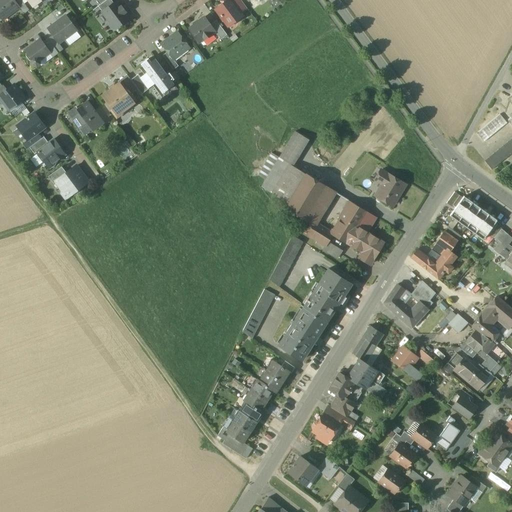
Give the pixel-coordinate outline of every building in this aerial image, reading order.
[(13,0),(0,0),(0,16),(2,19),(18,7),(19,7),(13,0)] [(21,0),(13,0),(19,7),(18,7),(24,14),(29,10),(21,0)] [(106,0),(100,5),(98,7),(102,12),(113,3),(110,0),(106,0)] [(240,13),(229,0),(227,0),(215,9),(221,18),(221,19),(222,21),(224,21),(228,27),(243,16),(240,13)] [(246,8),(240,0),(229,0),(240,13),(246,8)] [(113,3),(102,12),(109,22),(109,25),(111,28),(114,29),(128,19),(124,13),(125,12),(121,7),(120,8),(115,2),(113,3)] [(65,16),(48,29),(52,35),(59,44),(76,31),(65,16)] [(210,25),(204,17),(189,28),(200,42),(214,32),(210,25)] [(227,35),(216,21),(210,25),(214,32),(220,40),(227,35)] [(177,32),(161,44),(167,52),(173,60),(173,59),(189,48),(177,32)] [(52,35),(47,39),(58,53),(63,50),(59,44),(52,35)] [(58,53),(47,39),(42,43),(50,53),(49,53),(52,58),(58,53)] [(40,40),(25,51),(31,59),(30,63),(33,66),(36,66),(39,64),(40,60),(49,53),(50,53),(42,43),(40,40)] [(173,60),(167,52),(162,56),(173,70),(178,66),(173,59),(173,60)] [(154,59),(154,60),(151,62),(148,59),(140,65),(154,84),(162,94),(174,85),(171,81),(174,79),(169,73),(166,75),(155,59),(154,59)] [(154,84),(147,73),(140,78),(148,88),(154,84)] [(131,80),(127,75),(117,82),(119,83),(120,82),(126,90),(125,91),(128,96),(137,89),(131,80)] [(138,75),(131,80),(137,89),(141,94),(148,89),(148,88),(140,78),(138,75)] [(128,96),(125,91),(126,90),(120,82),(119,83),(102,95),(117,115),(133,103),(128,96)] [(6,90),(0,94),(0,101),(2,104),(3,102),(9,110),(24,99),(13,85),(6,90)] [(87,102),(78,109),(76,107),(69,112),(82,130),(89,125),(92,130),(102,123),(100,120),(94,111),(87,102)] [(100,107),(94,111),(100,120),(102,118),(106,124),(111,120),(100,107)] [(117,115),(112,109),(111,110),(116,118),(124,112),(123,111),(117,115)] [(25,138),(27,141),(38,133),(45,128),(35,113),(17,126),(19,128),(25,138)] [(506,124),(499,115),(495,119),(502,128),(506,124)] [(495,119),(490,123),(497,131),(502,128),(495,119)] [(497,131),(490,123),(485,126),(493,135),(497,131)] [(493,135),(485,126),(481,130),(488,139),(493,135)] [(25,138),(19,128),(14,132),(21,141),(25,138)] [(488,139),(481,130),(476,134),(483,143),(488,139)] [(295,131),(279,158),(290,165),(306,138),(295,131)] [(27,141),(23,144),(27,149),(29,148),(42,138),(38,133),(27,141)] [(42,138),(29,148),(34,154),(37,152),(48,143),(44,137),(42,138)] [(48,143),(37,152),(49,169),(55,164),(53,163),(65,154),(60,147),(59,148),(53,140),(48,144),(48,143)] [(511,153),(511,149),(507,143),(502,147),(509,156),(511,153)] [(509,156),(502,147),(497,150),(505,160),(509,156)] [(505,160),(497,150),(493,154),(500,163),(505,160)] [(271,153),(257,175),(266,180),(279,158),(271,153)] [(500,163),(493,154),(488,158),(496,167),(500,163)] [(290,165),(279,158),(266,180),(261,187),(288,204),(306,175),(290,165)] [(496,167),(488,158),(483,162),(491,171),(496,167)] [(66,173),(55,181),(55,182),(59,187),(62,185),(65,190),(61,193),(65,199),(88,182),(76,166),(66,173)] [(61,167),(48,177),(53,184),(55,182),(55,181),(66,173),(61,167)] [(405,186),(380,171),(374,181),(382,185),(375,197),(377,198),(377,201),(380,202),(383,202),(392,207),(405,186)] [(288,204),(285,209),(298,217),(308,224),(314,227),(316,224),(335,192),(306,175),(288,204)] [(454,192),(446,204),(451,207),(452,205),(456,208),(463,198),(454,192)] [(458,222),(472,202),(464,196),(463,198),(456,208),(450,216),(458,222)] [(355,228),(356,227),(366,234),(376,218),(350,202),(340,218),(355,228)] [(472,202),(458,222),(466,228),(480,209),(472,202)] [(474,234),(489,215),(480,209),(466,228),(474,234)] [(489,215),(474,234),(483,240),(497,221),(489,215)] [(355,228),(340,218),(331,234),(346,243),(355,228)] [(308,224),(302,220),(300,222),(298,226),(304,230),(308,224)] [(314,227),(308,224),(304,230),(303,232),(306,235),(315,240),(322,228),(316,224),(314,227)] [(497,225),(488,236),(493,239),(494,238),(501,229),(502,229),(497,225)] [(366,234),(356,227),(355,228),(346,243),(362,253),(358,259),(369,265),(382,244),(366,234)] [(322,228),(315,240),(324,246),(327,242),(331,234),(322,228)] [(501,229),(494,238),(500,244),(508,234),(501,229)] [(457,241),(444,232),(433,247),(432,247),(431,248),(442,257),(450,261),(454,256),(449,253),(457,241)] [(346,243),(331,234),(327,242),(342,251),(346,243)] [(511,237),(508,234),(500,244),(505,248),(509,245),(511,240),(511,237)] [(292,235),(269,280),(279,287),(303,242),(292,235)] [(511,247),(509,245),(505,248),(499,254),(507,260),(511,252),(511,247)] [(438,280),(445,271),(448,273),(452,268),(449,265),(451,263),(450,261),(442,257),(435,265),(416,251),(410,258),(438,280)] [(327,268),(303,307),(326,322),(350,284),(327,268)] [(435,293),(422,281),(411,295),(410,296),(419,304),(420,304),(426,309),(432,303),(429,301),(435,293)] [(405,305),(398,299),(404,291),(397,285),(384,304),(410,327),(426,309),(420,304),(419,304),(412,312),(405,305)] [(274,295),(264,289),(261,294),(272,300),(274,295)] [(410,296),(411,295),(404,291),(398,299),(405,305),(411,298),(410,296)] [(272,300),(261,294),(259,299),(269,304),(272,300)] [(511,309),(497,297),(487,309),(497,317),(504,324),(509,328),(511,324),(511,309)] [(269,304),(259,299),(257,304),(267,309),(269,304)] [(267,309),(257,304),(254,308),(265,314),(267,309)] [(303,307),(278,346),(300,361),(316,337),(317,337),(326,322),(303,307)] [(265,314),(254,308),(252,313),(262,318),(265,314)] [(497,317),(487,309),(472,327),(481,334),(490,341),(497,333),(489,327),(497,317)] [(438,322),(442,326),(456,315),(453,310),(438,322)] [(262,318),(252,313),(249,318),(260,323),(262,318)] [(457,314),(448,324),(458,334),(468,323),(457,314)] [(260,323),(249,318),(247,322),(257,328),(260,323)] [(257,328),(247,322),(244,327),(255,332),(257,328)] [(509,328),(504,324),(499,331),(507,337),(511,331),(511,329),(509,328)] [(383,334),(370,326),(352,354),(358,358),(362,353),(369,342),(376,346),(383,334)] [(255,332),(244,327),(242,332),(252,339),(255,332)] [(490,341),(481,334),(480,335),(475,331),(465,342),(477,352),(476,353),(482,358),(485,355),(494,344),(490,341)] [(376,346),(369,342),(362,353),(368,357),(370,355),(376,346)] [(376,346),(370,355),(372,357),(368,364),(380,372),(383,367),(373,361),(380,350),(376,346)] [(417,358),(403,347),(392,361),(417,381),(422,376),(412,368),(411,369),(410,367),(417,358)] [(434,361),(422,351),(418,356),(430,366),(434,361)] [(464,360),(456,353),(452,358),(460,364),(464,360)] [(460,364),(452,358),(447,363),(455,370),(460,364)] [(488,358),(481,366),(488,372),(495,364),(488,358)] [(368,364),(359,359),(347,378),(353,382),(362,388),(365,389),(371,381),(378,385),(384,375),(380,372),(368,364)] [(475,369),(464,360),(460,364),(455,370),(478,390),(491,375),(488,372),(481,366),(479,364),(475,369)] [(281,367),(273,361),(266,372),(282,382),(288,373),(289,372),(281,367)] [(295,368),(285,361),(281,367),(289,372),(288,373),(291,374),(295,368)] [(282,382),(266,372),(260,382),(273,390),(275,392),(282,382)] [(347,378),(339,373),(329,389),(338,395),(343,398),(344,397),(347,392),(348,393),(350,393),(351,391),(351,389),(350,388),(353,382),(347,378)] [(260,382),(257,380),(250,390),(266,400),(273,390),(260,382)] [(362,388),(353,382),(350,388),(351,389),(351,391),(350,393),(348,393),(347,392),(344,397),(353,403),(354,401),(356,400),(361,393),(360,391),(362,388)] [(384,392),(374,386),(370,392),(380,399),(384,392)] [(266,400),(250,390),(243,400),(246,402),(260,410),(266,400)] [(471,397),(461,390),(457,395),(460,397),(460,396),(468,402),(471,397)] [(343,398),(338,395),(330,408),(339,414),(339,413),(346,417),(353,405),(353,403),(344,397),(343,398)] [(468,402),(460,396),(460,397),(452,408),(467,419),(476,407),(468,402)] [(260,410),(246,402),(240,412),(256,422),(262,412),(260,410)] [(339,414),(330,408),(328,406),(324,413),(335,419),(339,414)] [(256,422),(240,412),(233,422),(249,432),(256,422)] [(335,419),(324,413),(317,423),(316,423),(314,423),(312,426),(312,429),(313,430),(313,431),(319,435),(319,436),(328,442),(340,423),(340,422),(335,419)] [(346,417),(339,413),(339,414),(335,419),(340,422),(340,423),(350,429),(354,423),(346,417)] [(436,436),(432,441),(446,450),(460,431),(452,425),(455,421),(450,417),(446,422),(448,424),(438,438),(436,436)] [(249,432),(233,422),(228,430),(227,432),(229,433),(234,437),(238,439),(242,442),(243,443),(249,432)] [(411,437),(414,440),(426,448),(432,441),(436,436),(420,425),(411,437)] [(223,427),(217,436),(224,440),(229,433),(227,432),(228,430),(223,427)] [(411,437),(404,432),(400,437),(406,441),(411,445),(414,440),(411,437)] [(511,444),(506,440),(495,432),(487,443),(505,456),(511,446),(511,444)] [(224,440),(222,443),(227,447),(234,437),(229,433),(224,440)] [(400,437),(396,434),(392,439),(399,444),(403,446),(406,441),(400,437)] [(234,437),(227,447),(231,450),(238,439),(234,437)] [(242,442),(238,439),(231,450),(235,452),(242,442)] [(242,442),(235,452),(240,456),(247,445),(243,443),(242,442)] [(505,456),(487,443),(479,454),(490,462),(497,467),(505,456)] [(399,444),(390,456),(405,467),(414,455),(403,446),(399,444)] [(247,445),(240,456),(245,459),(252,449),(247,445)] [(317,469),(300,457),(288,473),(305,485),(317,469)] [(339,467),(327,457),(317,469),(320,471),(319,472),(330,480),(339,467)] [(497,467),(490,462),(486,466),(496,473),(499,468),(497,467)] [(388,470),(379,482),(394,493),(403,481),(388,470)] [(408,477),(420,485),(424,480),(413,471),(408,477)] [(347,474),(337,486),(344,492),(348,487),(349,487),(354,480),(347,474)] [(468,481),(461,476),(448,494),(454,499),(462,504),(467,497),(468,499),(476,488),(468,481)] [(486,487),(471,476),(468,481),(476,488),(482,492),(486,487)] [(344,492),(335,504),(339,508),(339,510),(341,511),(349,511),(351,509),(354,511),(358,511),(367,501),(349,487),(348,487),(344,492)] [(284,511),(268,498),(264,503),(274,510),(271,511),(284,511)] [(462,504),(454,499),(450,504),(460,511),(464,505),(462,504)] [(271,511),(274,510),(264,503),(261,509),(266,511),(271,511)]
